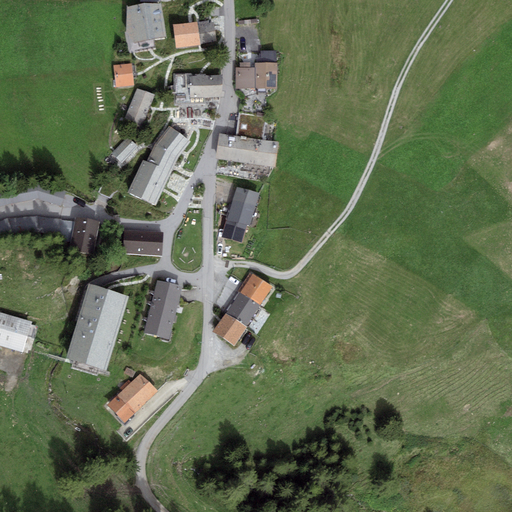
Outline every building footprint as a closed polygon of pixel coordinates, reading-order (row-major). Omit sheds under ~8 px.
[(167,38),(161,4),(127,6),(126,32),(134,43),(167,38)] [(209,20),(173,25),(176,48),(217,42),(214,22),(209,23),(209,20)] [(254,63),(254,68),(255,88),(277,88),(277,50),(261,50),(261,57),(256,57),(256,63),(254,63)] [(236,68),(236,89),(255,88),(254,68),(251,68),(251,63),(239,63),(239,68),(236,68)] [(134,85),(131,64),(113,66),(115,87),(134,85)] [(222,98),(222,76),(206,76),(206,74),(173,74),(174,105),(206,105),(206,98),(222,98)] [(155,95),(137,88),(124,121),(142,128),(155,95)] [(266,117),(239,113),(236,135),(263,139),(266,117)] [(191,142),(169,126),(155,144),(146,161),(142,160),(127,193),(155,205),(179,158),(191,142)] [(236,135),(219,133),(216,158),(276,167),(280,141),(263,139),(236,135)] [(137,147),(128,137),(112,154),(121,163),(137,147)] [(8,190),(0,191),(0,207),(12,204),(36,199),(62,206),(66,192),(37,184),(8,190)] [(260,193),(236,187),(222,238),(242,243),(247,225),(250,226),(260,193)] [(0,220),(0,235),(10,232),(38,230),(59,232),(61,221),(61,219),(37,216),(7,218),(0,220)] [(100,222),(75,217),(74,222),(61,221),(59,232),(59,237),(71,238),(69,250),(93,255),(100,222)] [(161,258),(163,233),(125,230),(123,255),(161,258)] [(273,287),(252,273),(213,332),(235,346),(273,287)] [(182,287),(157,280),(144,333),(168,339),(182,287)] [(129,296),(89,284),(66,359),(106,371),(129,296)] [(32,322),(0,312),(0,345),(23,353),(32,322)] [(158,391),(140,373),(107,405),(125,423),(158,391)]
